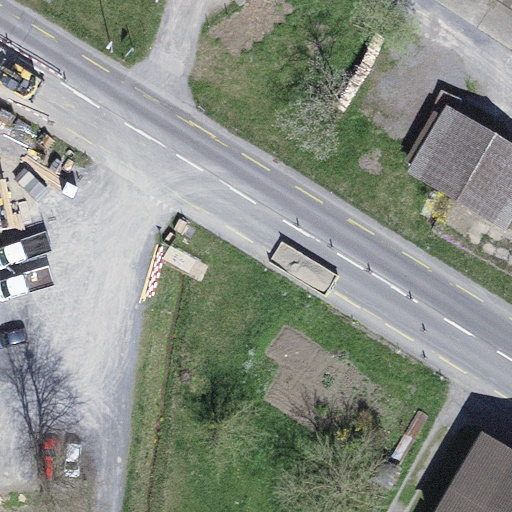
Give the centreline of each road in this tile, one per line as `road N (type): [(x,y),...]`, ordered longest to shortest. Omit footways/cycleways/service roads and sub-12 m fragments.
road 1 (primary): [(511,362),(0,48)]
road 2 (track): [(123,373),(106,511)]
